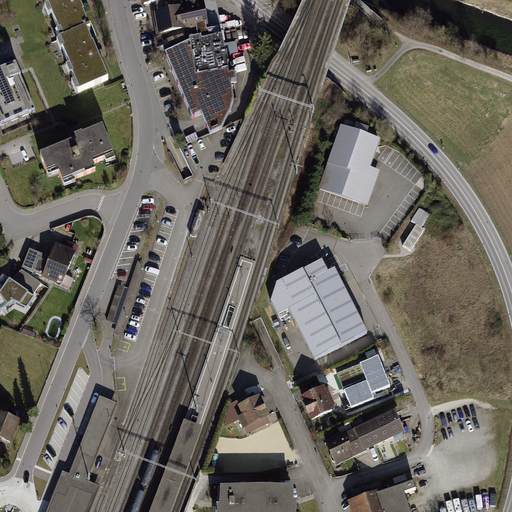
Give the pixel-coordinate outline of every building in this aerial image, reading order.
[(68,81),(74,95),(110,80),(99,56),(94,43),(93,44),(88,32),(91,31),(80,4),(78,0),(38,0),(39,0),(47,17),(53,15),(60,31),(57,32),(61,40),(57,42),(60,51),(63,50),(70,66),(67,68),(72,80),(68,81)] [(172,0),(139,0),(141,8),(156,5),(171,2),(173,2),(172,0)] [(183,0),(185,10),(173,12),(171,2),(156,5),(157,11),(151,13),(155,37),(187,31),(188,36),(196,35),(195,30),(204,28),(220,25),(215,0),(183,0)] [(189,45),(165,55),(191,119),(200,115),(210,136),(221,131),(229,114),(232,102),(230,85),(235,84),(234,77),(228,77),(220,32),(204,34),(204,28),(195,30),(196,35),(197,41),(188,42),(189,45)] [(226,43),(227,54),(240,53),(239,42),(226,43)] [(0,126),(31,114),(26,102),(30,101),(16,66),(8,69),(3,72),(0,64),(0,126)] [(116,160),(104,128),(84,136),(83,134),(74,137),(76,142),(74,143),(41,156),(50,178),(59,175),(64,188),(76,183),(75,179),(95,171),(92,164),(106,159),(108,164),(116,160)] [(340,128),(318,190),(337,197),(368,208),(380,172),(371,168),(380,142),(340,128)] [(421,209),(403,245),(414,250),(433,215),(421,209)] [(30,250),(23,269),(43,277),(42,279),(58,285),(60,279),(66,281),(76,253),(56,245),(51,258),(49,257),(30,250)] [(145,262),(141,261),(116,333),(121,334),(145,262)] [(289,311),(315,361),(367,334),(335,270),(328,273),(322,261),(277,284),(271,302),(278,316),(289,311)] [(2,276),(0,279),(0,309),(1,311),(13,302),(25,309),(33,298),(31,296),(40,284),(22,270),(11,281),(10,282),(2,276)] [(115,318),(126,285),(121,283),(110,317),(115,318)] [(380,359),(361,367),(366,380),(368,384),(373,396),(392,389),(380,359)] [(361,366),(339,375),(344,389),(366,380),(361,367),(361,366)] [(373,396),(368,384),(346,393),(353,410),(375,401),(373,396)] [(302,400),(313,424),(336,413),(325,390),(314,395),(302,400)] [(239,422),(243,432),(247,430),(249,435),(270,424),(268,421),(270,420),(260,400),(257,401),(254,395),(246,398),(230,406),(225,428),(239,422)] [(91,511),(102,486),(89,481),(119,404),(101,397),(70,475),(63,472),(47,511),(50,511),(54,503),(57,495),(61,497),(67,499),(71,488),(91,496),(84,511),(91,511)] [(0,441),(1,440),(10,444),(19,421),(9,417),(10,416),(10,414),(7,413),(9,408),(0,403),(0,441)] [(337,438),(326,442),(337,467),(355,459),(408,436),(398,413),(357,431),(356,430),(337,438)] [(170,511),(181,486),(191,459),(202,427),(185,421),(173,454),(156,498),(150,511),(170,511)] [(270,431),(262,434),(273,463),(281,460),(270,431)] [(266,471),(266,480),(283,480),(283,471),(266,471)] [(292,484),(218,485),(218,502),(218,504),(215,504),(215,511),(294,511),(295,502),(292,502),(292,501),(292,484)] [(380,487),(351,497),(356,511),(408,511),(404,497),(415,493),(413,486),(382,496),(380,487)] [(84,511),(91,496),(71,488),(67,499),(61,497),(57,495),(54,503),(50,511),(84,511)]
